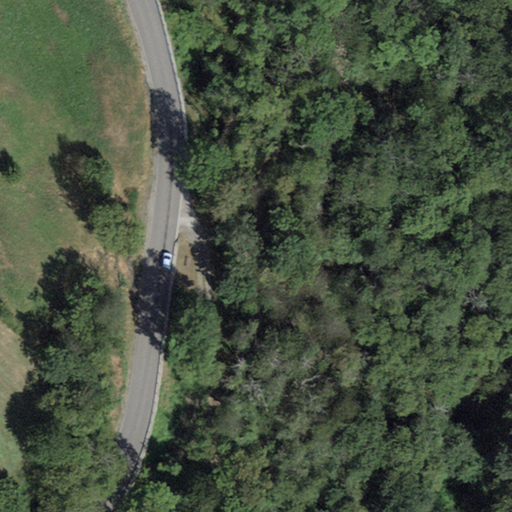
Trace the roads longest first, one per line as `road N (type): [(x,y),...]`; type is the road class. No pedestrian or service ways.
road 1 (tertiary): [(137,0),(167,140),(164,190),(132,427),(93,511)]
road 2 (track): [(187,511),(181,438),(204,290),(202,246),(164,190)]
